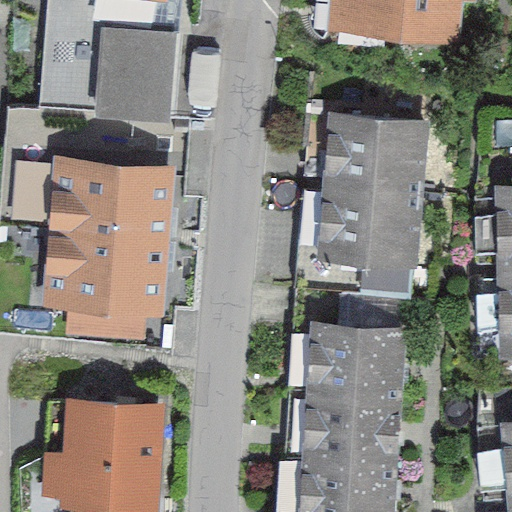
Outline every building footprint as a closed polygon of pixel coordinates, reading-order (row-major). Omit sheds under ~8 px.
[(332,0),(330,29),(454,39),(457,0),(332,0)] [(160,115),(166,28),(87,23),(83,109),(160,115)] [(318,186),(411,191),(416,117),(321,111),(318,186)] [(54,159),(50,235),(163,241),(165,201),(166,166),(54,159)] [(511,185),(484,186),(486,273),(511,272),(511,185)] [(314,259),(406,264),(411,191),(318,186),(314,259)] [(50,235),(48,305),(158,313),(163,241),(50,235)] [(511,272),(486,273),(488,356),(511,355),(511,272)] [(304,392),(392,398),(395,327),(309,319),(304,392)] [(154,399),(43,392),(37,503),(147,510),(154,399)] [(299,457),(387,466),(392,398),(304,392),(299,457)] [(511,415),(493,417),(503,510),(511,508),(511,415)] [(295,511),(383,511),(387,466),(299,457),(295,511)]
